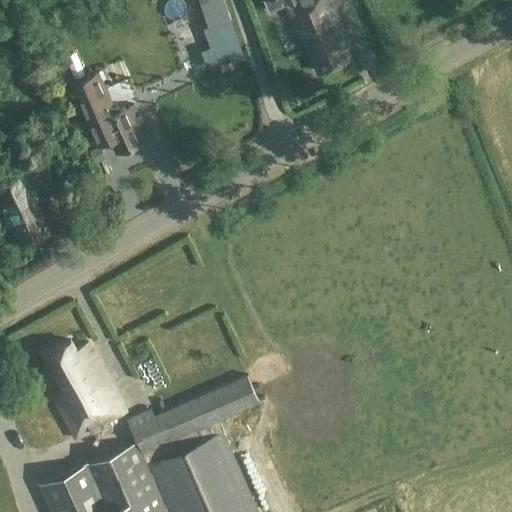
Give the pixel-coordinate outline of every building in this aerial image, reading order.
[(331,0),(293,0),(286,3),(301,39),(304,37),(318,71),(350,58),(345,46),(349,44),(331,0)] [(134,103),(113,112),(94,70),(70,81),(97,143),(111,138),(117,152),(141,141),(134,127),(140,125),(134,112),(137,110),(134,103)] [(44,194),(37,177),(49,172),(39,149),(0,165),(0,218),(4,228),(13,224),(22,243),(50,231),(35,199),(44,194)] [(126,411),(88,342),(75,349),(71,340),(43,354),(62,389),(52,394),(76,439),(126,411)] [(122,352),(137,393),(156,386),(141,345),(122,352)] [(257,511),(217,419),(259,400),(248,375),(154,416),(151,408),(127,419),(137,441),(40,484),(52,511),(257,511)]
